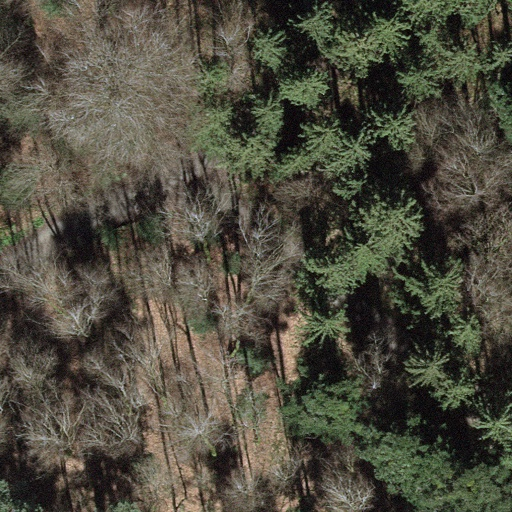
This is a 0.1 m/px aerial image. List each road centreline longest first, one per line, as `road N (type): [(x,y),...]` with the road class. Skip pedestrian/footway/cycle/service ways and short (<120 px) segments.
road 1 (track): [(0,267),(392,0)]
road 2 (track): [(179,143),(148,58),(149,0)]
